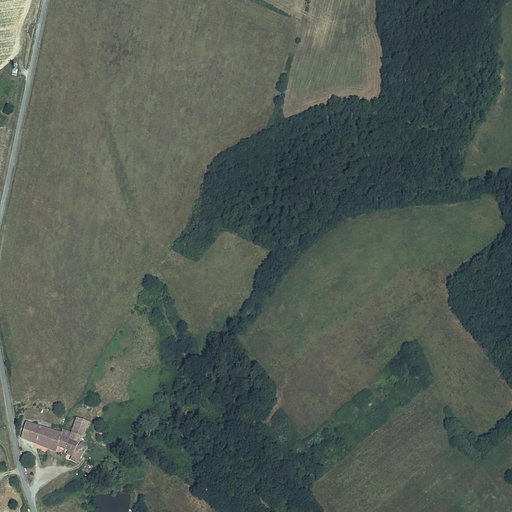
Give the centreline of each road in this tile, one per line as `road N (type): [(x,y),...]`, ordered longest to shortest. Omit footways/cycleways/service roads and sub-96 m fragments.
road 1 (unclassified): [(45,0),(0,203)]
road 2 (unclassified): [(0,357),(33,511)]
